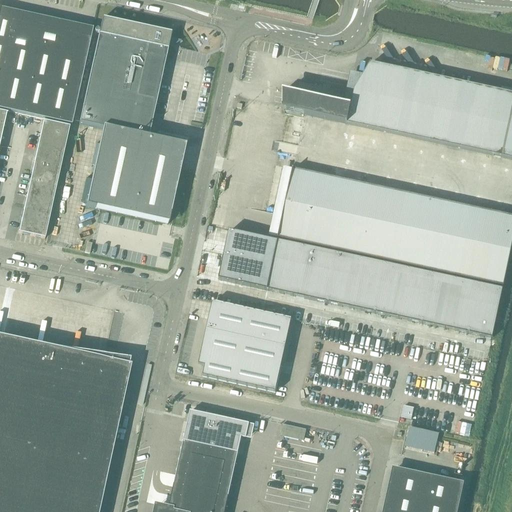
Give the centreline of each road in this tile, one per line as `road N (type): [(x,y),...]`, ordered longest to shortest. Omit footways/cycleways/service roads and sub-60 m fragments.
road 1 (unclassified): [(177,291),(242,21)]
road 2 (unclassified): [(129,511),(177,291)]
road 3 (unknown): [(158,380),(345,426)]
road 4 (unclassified): [(177,291),(0,253)]
road 5 (unknown): [(150,418),(240,443),(264,511)]
road 6 (unclassified): [(359,0),(347,30),(334,37),(242,21)]
road 7 (unknown): [(118,278),(100,295),(74,301),(0,289)]
